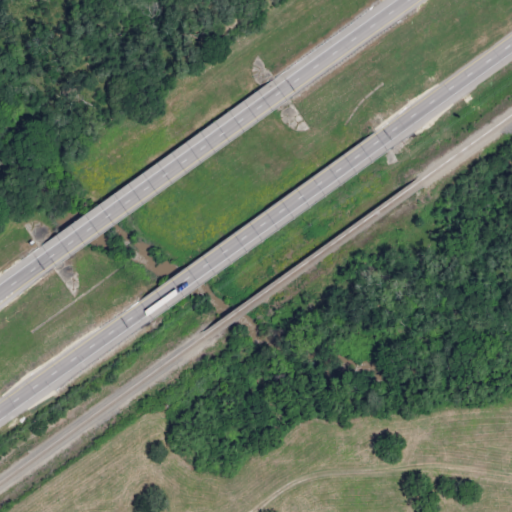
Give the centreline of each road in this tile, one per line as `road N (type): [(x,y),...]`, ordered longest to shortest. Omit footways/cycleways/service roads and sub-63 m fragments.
road 1 (trunk): [(148,304),(390,130)]
road 2 (trunk): [(292,80),(54,250)]
road 3 (trunk): [(0,410),(148,304)]
road 4 (trunk): [(390,130),(511,44)]
road 5 (trunk): [(404,0),(292,80)]
